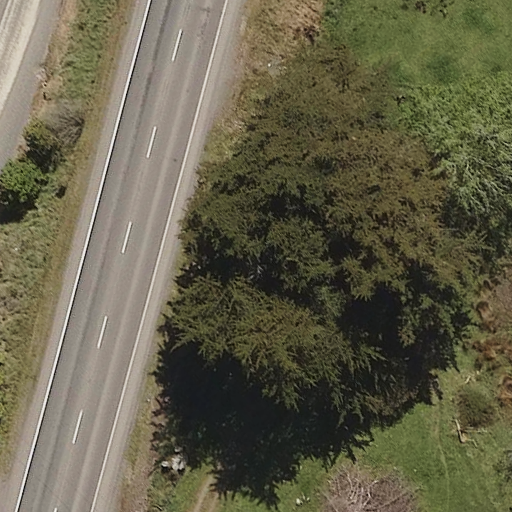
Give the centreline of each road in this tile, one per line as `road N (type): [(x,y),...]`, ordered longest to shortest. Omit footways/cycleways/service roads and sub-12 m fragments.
road 1 (trunk): [(54,511),(180,0)]
road 2 (track): [(203,511),(297,361),(366,291),(511,190)]
